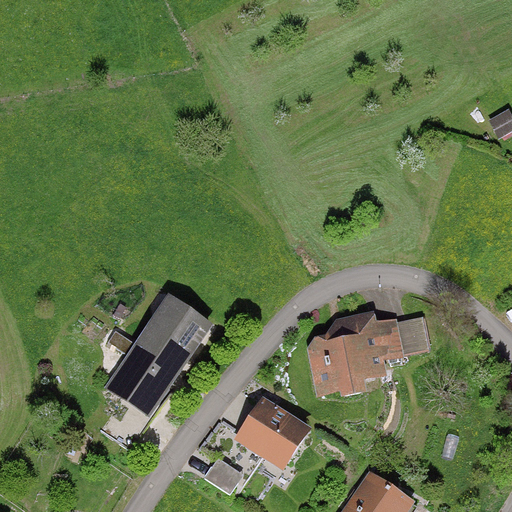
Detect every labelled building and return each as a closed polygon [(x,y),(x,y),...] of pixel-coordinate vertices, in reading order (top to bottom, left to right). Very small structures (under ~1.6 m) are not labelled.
[(210,328),(170,301),(110,389),(150,416),(210,328)] [(328,338),(315,340),(307,350),(316,399),(341,394),(342,400),(367,396),(365,381),(386,378),(383,363),(403,358),(397,325),(396,322),(378,325),(375,314),(335,321),(328,338)] [(424,320),(397,325),(403,358),(431,353),(424,320)] [(308,432),(264,404),(241,440),(285,468),(308,432)] [(219,460),(206,480),(230,496),(243,476),(219,460)] [(406,511),(411,505),(370,479),(348,511),(406,511)]
